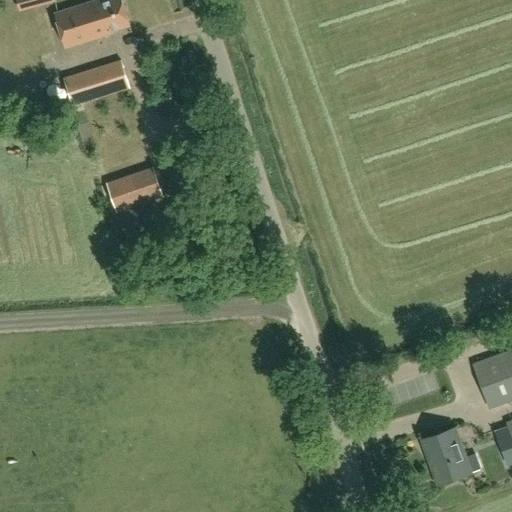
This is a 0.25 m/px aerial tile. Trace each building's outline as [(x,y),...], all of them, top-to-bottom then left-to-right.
[(53,0),(16,0),(20,13),(55,4),(53,0)] [(66,50),(110,36),(110,34),(130,28),(121,0),(112,0),(100,4),(100,2),(55,16),(66,50)] [(40,65),(33,29),(13,33),(21,69),(40,65)] [(64,78),(73,105),(130,87),(122,61),(64,78)] [(107,184),(116,211),(162,196),(153,169),(107,184)] [(511,349),(472,365),(489,409),(511,400),(511,349)] [(439,485),(471,473),(454,428),(422,440),(439,485)]
